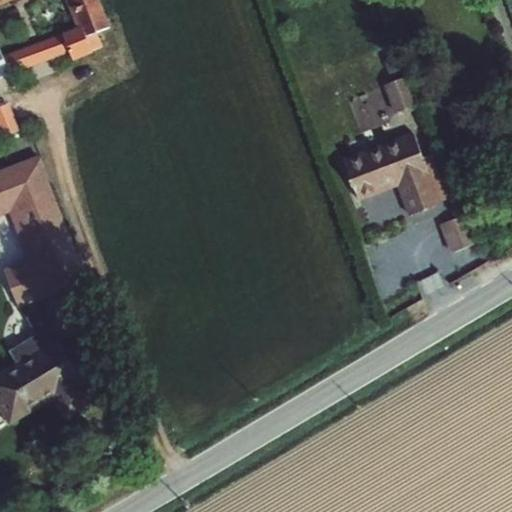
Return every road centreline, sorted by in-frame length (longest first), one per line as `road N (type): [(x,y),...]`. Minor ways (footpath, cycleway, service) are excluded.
road 1 (tertiary): [(122,511),(511,280)]
road 2 (unknown): [(51,97),(179,477)]
